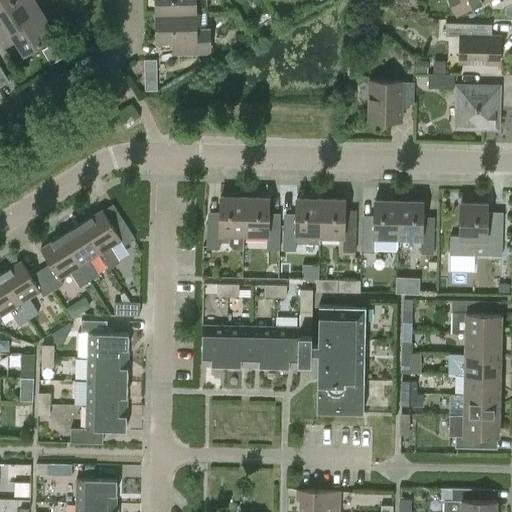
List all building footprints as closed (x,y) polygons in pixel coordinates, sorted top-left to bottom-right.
[(0,35),(41,10),(34,0),(6,0),(0,4),(0,15),(3,20),(0,21),(0,35)] [(155,0),(155,14),(194,13),(193,0),(155,0)] [(449,0),(456,15),(482,3),(480,0),(449,0)] [(41,10),(0,35),(0,41),(4,47),(15,40),(23,53),(55,32),(41,10)] [(194,13),(155,14),(155,40),(179,40),(179,52),(207,52),(207,30),(194,30),(194,13)] [(445,36),(459,36),(459,63),(499,63),(499,37),(491,37),(491,24),(445,23),(445,36)] [(160,57),(148,57),(148,89),(161,89),(160,57)] [(0,85),(8,80),(0,66),(0,85)] [(428,74),(428,87),(453,88),(453,74),(428,74)] [(414,81),(401,81),(369,80),(368,120),(400,121),(401,103),(413,103),(413,102),(414,81)] [(456,85),(455,128),(498,129),(499,86),(456,85)] [(243,249),(243,233),(244,196),(220,195),(219,223),(207,222),(207,247),(219,248),(219,241),(229,241),(229,244),(233,249),(243,249)] [(244,196),(243,233),(267,234),(267,250),(279,250),(280,224),(267,224),(268,197),(244,196)] [(295,235),(319,235),(320,197),(296,197),(295,225),(283,224),(282,250),(294,251),(295,235)] [(320,197),(319,235),(343,236),(343,252),(355,252),(355,226),(343,226),(344,198),(320,197)] [(397,249),(397,237),(398,200),(374,199),(373,226),(361,226),(360,252),(372,252),(373,248),(397,249)] [(398,200),(397,237),(421,238),(421,254),(433,254),(433,228),(421,228),(422,200),(398,200)] [(502,230),(486,229),(487,202),(460,201),(459,238),(451,238),(451,254),(501,256),(502,230)] [(102,209),(81,222),(100,252),(109,267),(120,261),(110,246),(121,239),(124,245),(134,238),(122,218),(112,224),(102,209)] [(81,222),(61,235),(89,280),(99,274),(89,259),(100,252),(81,222)] [(49,263),(40,269),(53,289),(62,283),(59,278),(70,271),(79,286),(89,280),(61,235),(40,248),(49,263)] [(21,260),(0,273),(28,318),(38,312),(29,297),(39,290),(43,296),(53,289),(40,269),(30,275),(21,260)] [(0,322),(2,321),(0,318),(0,314),(9,309),(18,324),(28,318),(0,273),(0,322)] [(400,274),(400,290),(423,291),(424,275),(400,274)] [(356,288),(357,281),(317,280),(317,292),(356,293),(356,288)] [(215,294),(226,294),(226,282),(215,282),(215,294)] [(237,283),(226,282),(226,294),(237,294),(237,283)] [(498,283),(498,291),(509,291),(509,283),(498,283)] [(263,296),(274,296),(274,284),(263,284),(263,296)] [(285,284),(274,284),(274,296),(285,296),(285,284)] [(298,324),(297,360),(310,360),(310,331),(311,288),(299,288),(298,324)] [(452,332),(464,333),(500,333),(501,312),(485,312),(485,300),(453,299),(452,332)] [(115,302),(114,314),(139,314),(139,302),(131,302),(122,302),(115,302)] [(317,302),(317,336),(324,336),(323,380),(316,380),(315,409),(362,409),(364,303),(317,302)] [(80,311),(74,303),(67,308),(73,316),(80,311)] [(402,310),(402,331),(412,332),(412,310),(402,310)] [(82,320),(82,331),(88,331),(87,355),(128,356),(128,334),(106,333),(106,320),(82,320)] [(200,362),(225,363),(225,323),(201,322),(200,362)] [(249,323),(225,323),(225,363),(249,363),(249,323)] [(273,324),(249,323),(249,363),(273,364),(273,324)] [(273,324),(273,364),(297,364),(297,362),(298,324),(273,324)] [(412,332),(402,331),(402,352),(411,352),(412,332)] [(500,333),(464,333),(464,353),(500,354),(500,333)] [(54,344),(42,344),(41,355),(53,355),(54,344)] [(421,352),(411,352),(402,352),(401,373),(420,373),(421,352)] [(34,353),(21,353),(20,377),(33,377),(34,353)] [(500,354),(464,353),(464,374),(500,374),(500,354)] [(53,355),(41,355),(41,366),(53,366),(53,355)] [(87,355),(86,379),(127,380),(128,356),(87,355)] [(500,374),(464,374),(463,394),(499,395),(500,374)] [(86,379),(86,403),(127,404),(127,380),(86,379)] [(401,393),(424,394),(426,394),(426,381),(401,380),(401,393)] [(20,390),(20,399),(32,400),(32,390),(20,390)] [(50,392),(38,392),(38,403),(50,403),(50,392)] [(424,394),(401,393),(401,406),(423,407),(424,394)] [(499,395),(463,394),(463,415),(499,415),(499,395)] [(50,403),(38,403),(37,414),(49,414),(50,403)] [(71,439),(71,441),(102,442),(102,439),(102,430),(126,430),(127,404),(86,403),(85,428),(71,428),(71,439)] [(401,414),(401,435),(416,435),(416,420),(410,420),(410,414),(401,414)] [(499,415),(463,415),(451,414),(450,447),(482,448),(482,436),(498,436),(499,415)] [(11,463),(11,474),(29,474),(29,463),(11,463)] [(47,474),(48,463),(36,463),(36,474),(47,474)] [(75,500),(115,501),(116,476),(76,476),(75,500)] [(444,498),(443,511),(495,511),(496,500),(493,500),(484,500),(485,488),(451,487),(450,499),(444,498)] [(298,511),(339,511),(340,490),(299,489),(298,511)] [(75,500),(75,511),(115,511),(115,501),(75,500)]
